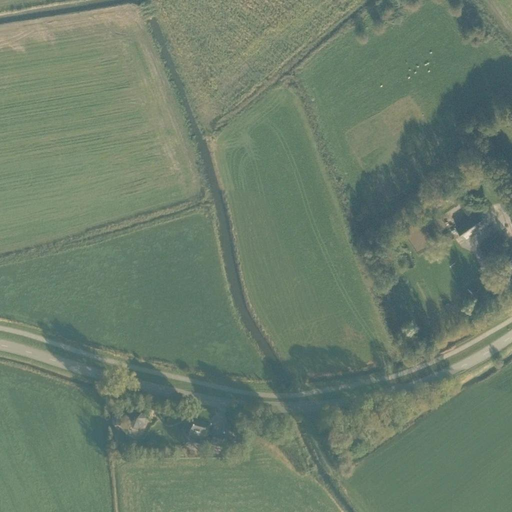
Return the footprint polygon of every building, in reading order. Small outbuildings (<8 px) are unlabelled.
[(464,240),(488,222),(478,208),(454,226),(464,240)] [(130,420),(129,426),(133,431),(140,431),(145,427),(145,421),(141,417),(134,416),(130,420)] [(205,448),(207,441),(211,442),(210,447),(224,450),(227,440),(212,436),(212,437),(208,436),(211,426),(203,424),(202,427),(192,424),(189,436),(197,438),(195,445),(205,448)] [(225,451),(232,452),(234,444),(235,442),(228,440),(225,451)] [(238,454),(241,446),(234,444),(232,452),(238,454)]
